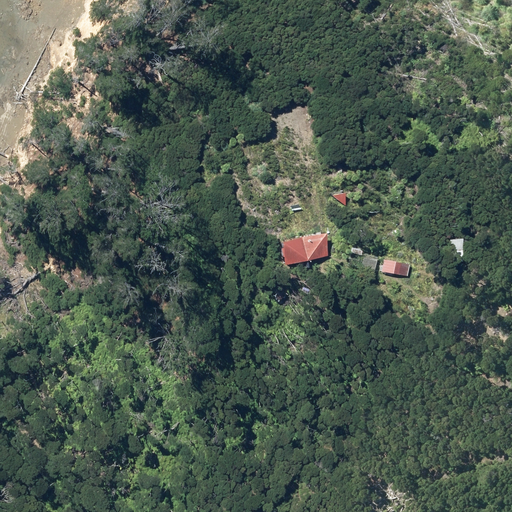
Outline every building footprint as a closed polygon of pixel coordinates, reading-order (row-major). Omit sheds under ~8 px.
[(332,193),(344,202),(345,189),(332,193)] [(323,231),(281,237),(284,259),(326,253),(323,231)] [(462,236),(448,237),(449,261),(462,260),(462,236)] [(362,251),(362,249),(352,246),(348,264),(373,270),(376,254),(362,251)] [(382,257),(380,269),(406,274),(408,262),(382,257)]
